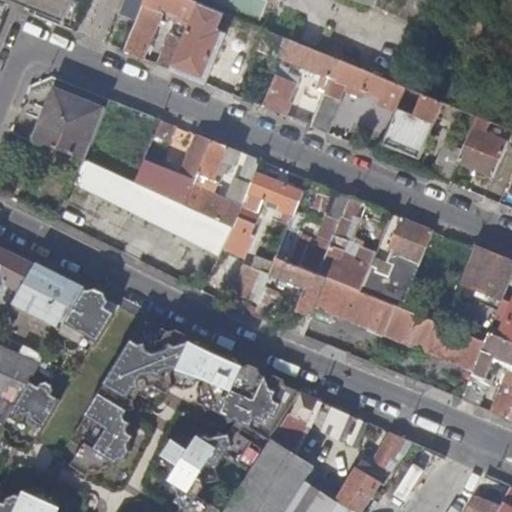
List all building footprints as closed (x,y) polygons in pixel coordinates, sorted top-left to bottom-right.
[(0,0),(0,29),(4,20),(0,18),(0,9),(3,3),(10,6),(12,0),(23,0),(22,3),(55,16),(53,22),(65,27),(75,0),(0,0)] [(193,19),(199,3),(190,0),(147,0),(126,51),(146,59),(164,13),(161,12),(162,6),(193,19)] [(258,0),(264,2),(264,0),(201,0),(256,22),(257,18),(212,0),(258,0)] [(212,0),(257,18),(264,2),(258,0),(212,0)] [(3,3),(0,9),(0,18),(4,20),(10,6),(3,3)] [(207,84),(228,34),(218,30),(225,14),(199,3),(193,19),(187,34),(172,70),(207,84)] [(173,34),(159,65),(172,70),(187,34),(182,32),(180,36),(173,34)] [(285,58),(292,41),(272,33),(265,51),(285,58)] [(332,79),(339,60),(300,44),(292,41),(285,58),(284,59),(332,79)] [(399,113),(408,89),(339,60),(332,79),(321,105),(312,127),(327,133),(347,85),(395,105),(393,110),(399,113)] [(300,80),(279,72),(264,107),(281,114),(287,101),(290,103),(300,80)] [(444,103),(428,97),(408,89),(399,113),(385,145),(421,160),(444,103)] [(57,90),(36,140),(87,161),(108,111),(57,90)] [(281,114),(284,116),(290,103),(287,101),(281,114)] [(303,123),(312,127),(321,105),(314,102),(311,109),(309,108),(303,123)] [(492,123),(478,117),(464,149),(459,163),(494,177),(508,142),(488,134),(492,123)] [(175,125),(163,120),(156,136),(168,141),(175,125)] [(147,160),(137,183),(188,206),(215,141),(199,135),(182,175),(147,160)] [(188,206),(235,227),(243,206),(215,194),(220,182),(216,180),(222,166),(236,172),(244,153),(215,141),(188,206)] [(459,163),(464,149),(447,142),(433,176),(450,183),(459,163)] [(251,188),(257,174),(263,161),(250,156),(239,183),(251,188)] [(221,255),(225,248),(236,228),(235,227),(188,206),(137,183),(87,161),(86,162),(75,184),(221,255)] [(281,226),(290,229),(305,193),(257,174),(251,188),(243,206),(235,227),(236,228),(225,248),(246,258),(256,237),(252,235),(261,214),(258,213),(262,202),(276,208),(274,213),(285,217),(281,226)] [(353,222),(361,201),(337,191),(318,237),(333,243),(343,218),(353,222)] [(422,264),(435,231),(403,218),(388,255),(394,257),(395,253),(422,264)] [(38,266),(0,246),(0,331),(6,321),(0,317),(0,293),(5,284),(22,293),(38,266)] [(301,267),(329,278),(362,292),(369,276),(371,271),(342,259),(345,252),(332,246),(329,254),(309,246),(301,267)] [(493,310),(499,312),(505,300),(511,281),(511,262),(477,248),(462,283),(481,290),(486,292),(498,297),(493,310)] [(252,268),(271,275),(276,264),(257,256),(252,268)] [(295,333),(305,337),(318,305),(329,278),(301,267),(279,257),(276,264),(271,275),(269,279),(287,286),(290,281),(308,288),(299,310),(304,313),(295,333)] [(267,286),(269,279),(271,275),(252,268),(245,264),(232,291),(259,303),(267,286)] [(422,264),(415,280),(425,284),(432,268),(422,264)] [(60,336),(61,335),(61,334),(64,330),(88,291),(38,266),(22,293),(16,304),(12,311),(60,336)] [(369,276),(362,292),(383,300),(390,285),(369,276)] [(318,305),(475,370),(486,342),(463,332),(445,325),(403,308),(383,300),(362,292),(329,278),(318,305)] [(254,316),(268,322),(281,292),(267,286),(259,303),(258,306),(254,316)] [(94,347),(95,348),(120,307),(88,291),(64,330),(61,334),(61,335),(70,340),(68,344),(69,350),(73,353),(79,351),(82,347),(90,352),(94,347)] [(499,312),(496,319),(506,323),(511,306),(511,302),(505,300),(499,312)] [(247,313),(254,316),(258,306),(250,304),(247,313)] [(445,325),(463,332),(466,325),(448,318),(445,325)] [(164,392),(187,386),(209,352),(147,321),(72,442),(83,449),(72,466),(88,476),(90,471),(97,470),(101,472),(103,468),(109,467),(114,470),(119,461),(125,460),(123,453),(130,452),(128,446),(134,436),(129,433),(128,429),(131,425),(126,422),(124,417),(127,412),(106,398),(111,389),(135,403),(138,398),(141,397),(147,401),(151,395),(155,394),(161,397),(164,392)] [(475,370),(462,401),(478,407),(490,377),(487,376),(490,367),(488,359),(490,354),(511,363),(511,341),(506,339),(491,333),(487,342),(486,342),(475,370)] [(0,347),(0,424),(6,428),(32,385),(42,367),(0,347)] [(218,511),(200,499),(208,486),(219,483),(217,472),(226,459),(250,474),(302,394),(209,352),(187,386),(207,381),(204,388),(198,390),(201,396),(197,403),(204,407),(207,413),(212,411),(244,426),(264,439),(259,448),(234,432),(231,437),(226,438),(221,436),(219,440),(213,441),(209,447),(198,440),(196,445),(177,449),(171,458),(175,477),(171,483),(181,489),(178,494),(179,499),(176,504),(180,507),(180,511),(218,511)] [(511,381),(509,380),(494,414),(508,419),(511,410),(511,381)] [(32,385),(6,428),(33,440),(35,439),(37,440),(60,401),(52,396),(54,393),(53,387),(48,384),(43,385),(41,390),(32,385)] [(293,416),(310,424),(320,402),(302,394),(293,416)] [(315,468),(306,482),(340,499),(372,425),(320,402),(310,424),(296,456),(315,468)] [(289,416),(274,440),(296,456),(310,424),(289,416)] [(33,440),(6,428),(5,430),(13,435),(17,433),(20,438),(25,437),(28,442),(33,440)] [(375,460),(394,472),(407,453),(413,443),(391,434),(375,460)] [(274,440),(227,511),(286,511),(306,482),(315,468),(296,456),(274,440)] [(359,468),(383,482),(386,476),(363,462),(359,468)] [(359,468),(340,499),(362,511),(364,511),(383,482),(359,468)] [(351,511),(306,482),(286,511),(351,511)] [(32,495),(57,506),(60,500),(57,494),(53,492),(48,495),(45,489),(40,487),(34,490),(32,495)] [(54,511),(57,506),(32,495),(29,501),(17,495),(15,501),(9,499),(7,504),(1,502),(0,504),(0,511),(54,511)] [(478,496),(468,511),(500,511),(504,507),(478,496)]
